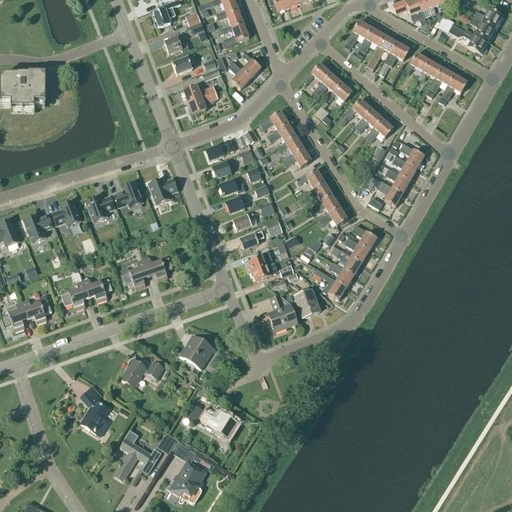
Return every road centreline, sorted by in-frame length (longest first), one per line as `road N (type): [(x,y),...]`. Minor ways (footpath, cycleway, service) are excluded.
road 1 (residential): [(226,289),(254,354),(273,361),(353,327),(407,239)]
road 2 (tertiary): [(15,363),(226,289)]
road 3 (residential): [(407,239),(353,203),(280,82)]
road 4 (residential): [(0,200),(172,149)]
road 5 (residential): [(451,159),(317,45)]
road 6 (residential): [(494,81),(360,7)]
road 7 (tertiary): [(226,289),(172,149)]
road 8 (residential): [(0,60),(58,60),(128,34)]
road 9 (residential): [(280,82),(237,125),(172,149)]
road 10 (tertiary): [(172,149),(128,34)]
